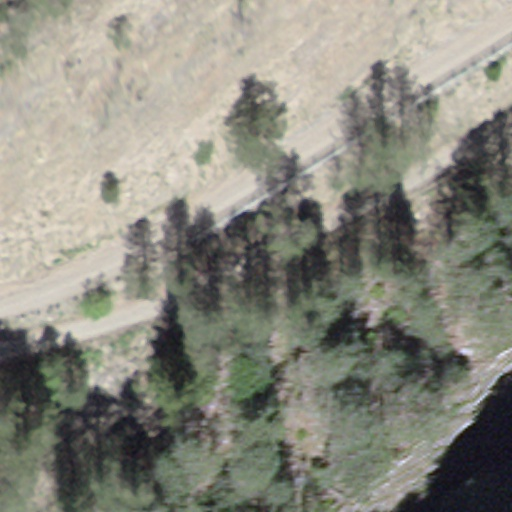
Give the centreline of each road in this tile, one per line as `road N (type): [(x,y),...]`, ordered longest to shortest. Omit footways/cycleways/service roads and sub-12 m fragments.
road 1 (track): [(0,305),(156,245),(511,16)]
road 2 (track): [(511,122),(232,287),(0,352)]
